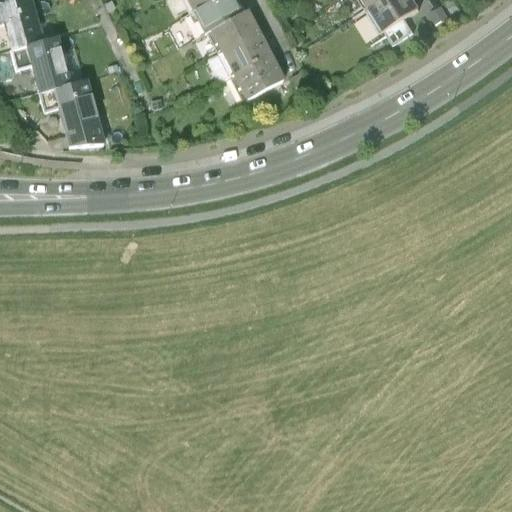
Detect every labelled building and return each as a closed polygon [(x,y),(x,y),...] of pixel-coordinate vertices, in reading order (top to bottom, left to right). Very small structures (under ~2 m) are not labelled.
[(6,37),(11,54),(42,45),(41,39),(30,0),(17,0),(14,1),(0,4),(0,31),(4,30),(6,37)] [(183,0),(189,10),(209,0),(183,0)] [(236,1),(235,0),(209,0),(189,10),(201,34),(209,30),(242,13),(236,1)] [(361,0),(368,10),(383,0),(361,0)] [(421,10),(414,0),(383,0),(368,10),(383,33),(421,10)] [(209,30),(222,54),(267,32),(261,20),(255,7),(242,13),(209,30)] [(222,54),(234,79),(279,56),(273,44),(267,32),(222,54)] [(61,40),(42,45),(11,54),(17,78),(34,74),(36,79),(40,94),(55,90),(74,85),(72,80),(61,40)] [(234,79),(246,103),(291,81),(285,69),(279,56),(234,79)] [(74,85),(55,90),(40,94),(46,116),(61,112),(62,118),(68,140),(91,134),(103,131),(101,123),(90,81),(74,85)] [(68,140),(71,151),(94,146),(91,134),(68,140)]
